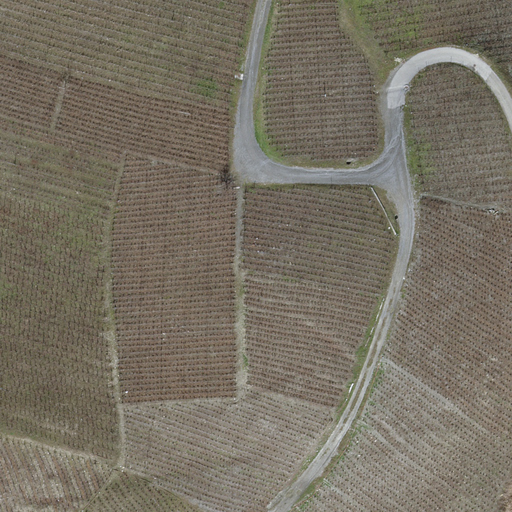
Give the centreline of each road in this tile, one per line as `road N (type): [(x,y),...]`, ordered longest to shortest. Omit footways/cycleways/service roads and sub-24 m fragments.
road 1 (track): [(260,511),(334,412),(383,272),(391,233),(377,126),(381,94),(397,70),(419,58),(464,68),(484,88),(511,176)]
road 2 (track): [(383,175),(298,180),(247,168),(233,144),(249,0)]
